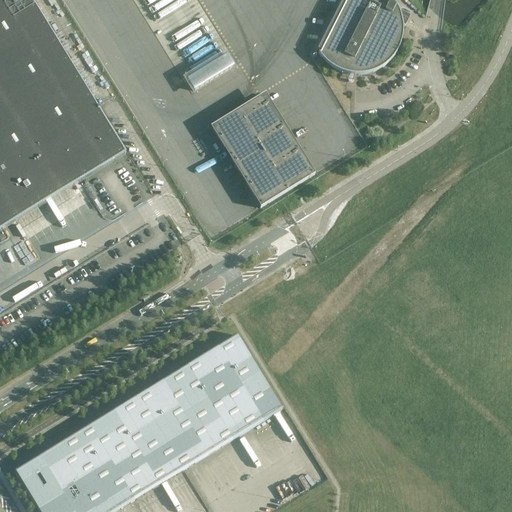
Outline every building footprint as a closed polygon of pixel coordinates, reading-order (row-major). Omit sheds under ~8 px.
[(0,0),(0,227),(14,219),(79,179),(123,153),(96,109),(28,0),(0,0)] [(345,0),(318,54),(329,66),(348,75),(372,73),(390,61),(401,43),(404,26),(399,13),(390,0),(345,0)] [(234,68),(227,56),(187,80),(195,93),(234,68)] [(263,96),(213,129),(260,209),(312,174),(263,96)] [(54,447),(14,472),(38,511),(117,511),(134,501),(184,471),(282,411),(236,336),(163,381),(54,447)]
